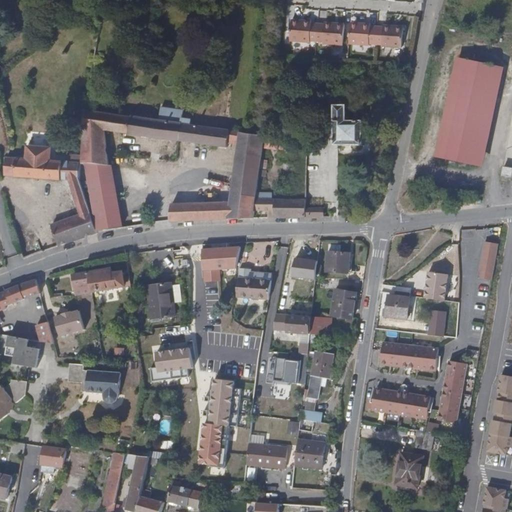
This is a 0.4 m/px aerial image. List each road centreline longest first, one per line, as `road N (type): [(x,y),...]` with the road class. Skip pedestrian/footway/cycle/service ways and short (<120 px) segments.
road 1 (tertiary): [(383,225),(161,235),(0,280)]
road 2 (residential): [(383,225),(348,511)]
road 3 (residential): [(511,241),(470,472)]
road 4 (residential): [(430,8),(383,225)]
road 5 (unknown): [(23,511),(47,354)]
road 6 (tertiary): [(511,211),(383,225)]
